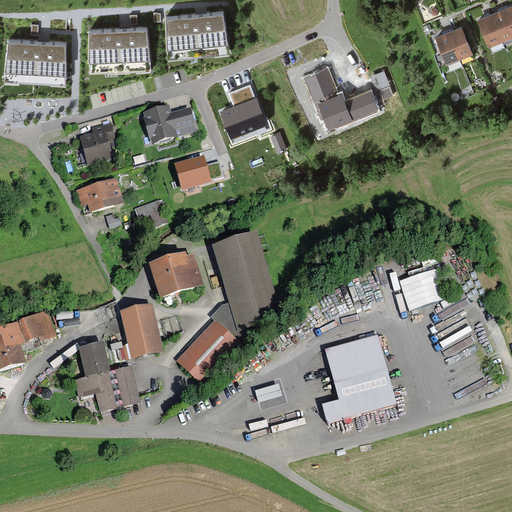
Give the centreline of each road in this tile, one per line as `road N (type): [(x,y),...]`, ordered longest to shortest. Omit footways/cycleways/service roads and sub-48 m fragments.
road 1 (residential): [(25,138),(197,85),(333,25)]
road 2 (residential): [(21,427),(194,426),(268,451)]
road 3 (residential): [(503,397),(268,451)]
road 4 (residential): [(124,305),(72,336),(38,372),(21,427)]
